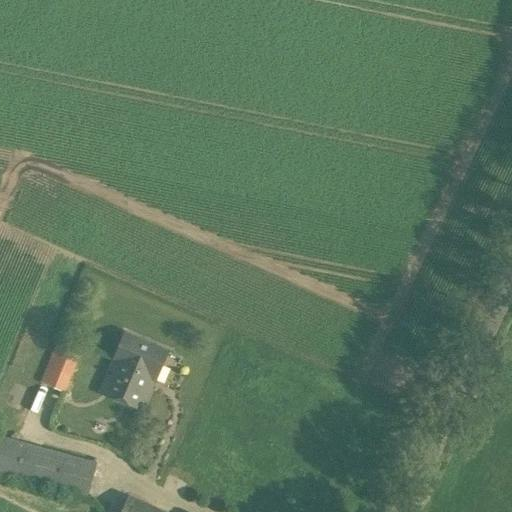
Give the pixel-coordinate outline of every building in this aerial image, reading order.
[(168,350),(125,332),(114,357),(136,366),(131,380),(152,389),(168,350)] [(40,381),(64,392),(79,356),(55,345),(40,381)] [(100,391),(143,409),(152,389),(131,380),(136,366),(114,357),(100,391)] [(97,461),(0,434),(0,472),(87,496),(97,461)] [(164,511),(129,497),(123,511),(164,511)]
